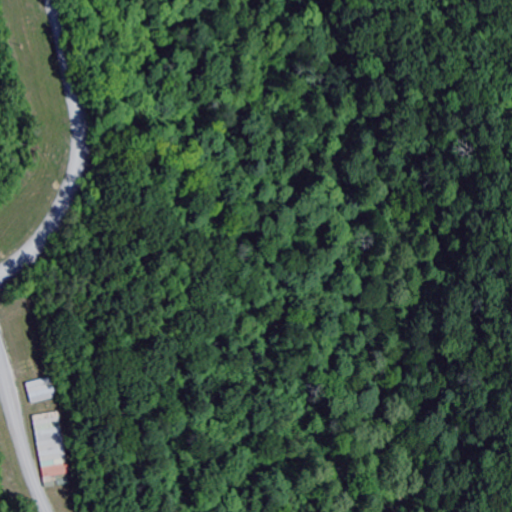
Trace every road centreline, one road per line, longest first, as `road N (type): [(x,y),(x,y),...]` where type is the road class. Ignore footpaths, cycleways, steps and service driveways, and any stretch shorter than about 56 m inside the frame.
road 1 (residential): [(53,0),(80,112),(77,175),(49,231),(0,270)]
road 2 (track): [(0,369),(48,511)]
